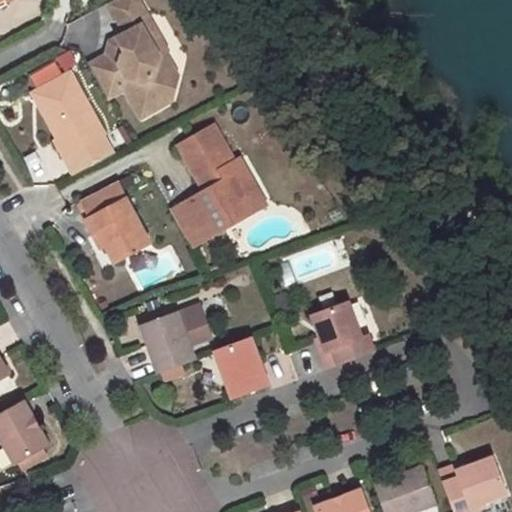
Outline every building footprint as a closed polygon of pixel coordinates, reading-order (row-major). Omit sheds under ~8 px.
[(0,10),(11,5),(11,4),(8,0),(2,0),(0,1),(0,10)] [(158,57),(142,26),(146,12),(140,0),(115,0),(110,3),(117,18),(120,17),(127,32),(111,41),(109,49),(111,50),(109,56),(107,56),(89,66),(108,99),(127,89),(141,118),(157,110),(160,98),(168,100),(174,77),(164,56),(158,57)] [(165,49),(146,12),(142,26),(158,57),(164,56),(165,49)] [(69,72),(43,86),(50,100),(42,105),(59,139),(58,140),(67,157),(104,135),(69,72)] [(50,100),(43,86),(34,91),(42,105),(50,100)] [(202,133),(210,146),(223,139),(216,125),(202,133)] [(215,235),(258,210),(249,194),(259,189),(242,160),(237,163),(223,139),(210,146),(202,133),(180,146),(201,183),(207,181),(210,188),(205,191),(171,210),(187,239),(209,226),(215,235)] [(153,239),(121,179),(85,199),(86,200),(94,216),(89,219),(96,232),(101,229),(108,242),(116,258),(153,239)] [(205,191),(210,188),(207,181),(201,183),(205,191)] [(267,205),(259,189),(249,194),(258,210),(267,205)] [(94,216),(86,200),(81,203),(89,219),(94,216)] [(192,248),(215,235),(209,226),(187,239),(192,248)] [(108,242),(101,229),(96,232),(103,245),(108,242)] [(315,316),(327,351),(321,354),(327,370),(376,351),(371,336),(364,338),(352,303),(315,316)] [(197,356),(179,310),(142,324),(160,371),(197,356)] [(271,381),(253,335),(215,349),(233,395),(271,381)] [(0,355),(0,380),(10,374),(0,355)] [(0,415),(0,437),(14,464),(49,445),(25,401),(0,415)] [(496,456),(460,469),(459,464),(443,469),(457,511),(476,511),(475,506),(509,493),(496,456)] [(381,483),(391,511),(416,511),(440,503),(427,467),(381,483)] [(374,511),(366,488),(320,505),(322,511),(374,511)]
